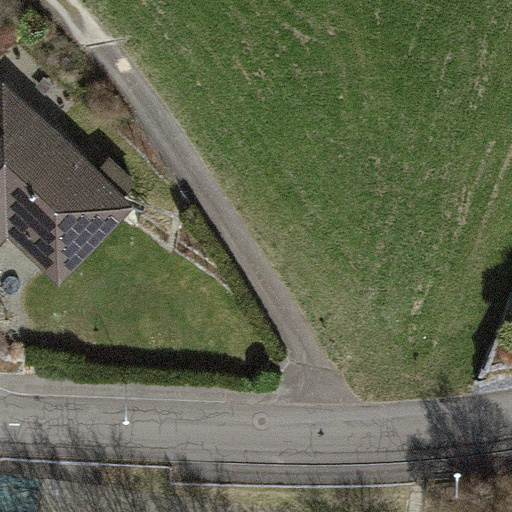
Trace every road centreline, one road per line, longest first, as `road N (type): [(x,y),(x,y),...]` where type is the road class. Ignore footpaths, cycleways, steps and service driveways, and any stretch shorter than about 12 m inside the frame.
road 1 (track): [(336,434),(318,349),(104,44),(63,0)]
road 2 (residential): [(0,423),(336,434),(511,416)]
